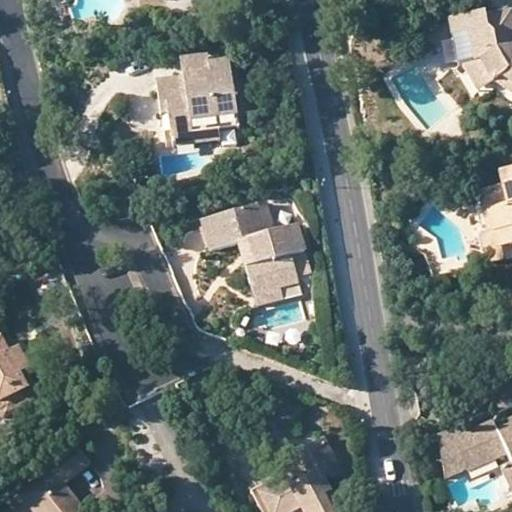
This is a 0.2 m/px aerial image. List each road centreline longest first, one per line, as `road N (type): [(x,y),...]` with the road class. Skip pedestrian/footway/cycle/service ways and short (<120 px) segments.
road 1 (residential): [(7,0),(29,117),(103,307),(145,385)]
road 2 (residential): [(307,0),(369,318)]
road 3 (residential): [(369,318),(403,511)]
road 4 (residential): [(369,318),(511,339)]
